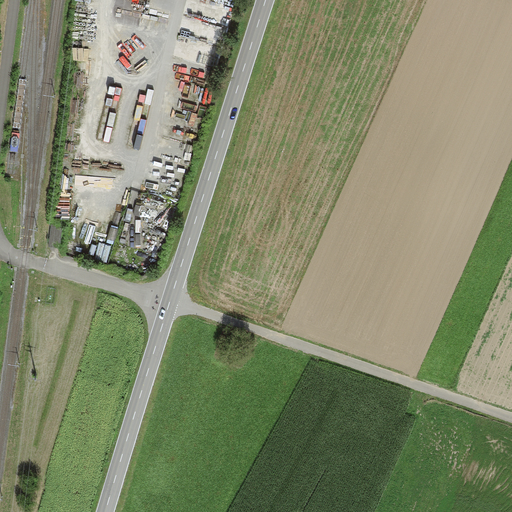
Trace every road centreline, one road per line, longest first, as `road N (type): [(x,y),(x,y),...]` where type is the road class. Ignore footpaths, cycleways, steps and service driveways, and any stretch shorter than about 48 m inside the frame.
road 1 (primary): [(105,511),(267,0)]
road 2 (track): [(511,421),(169,301)]
